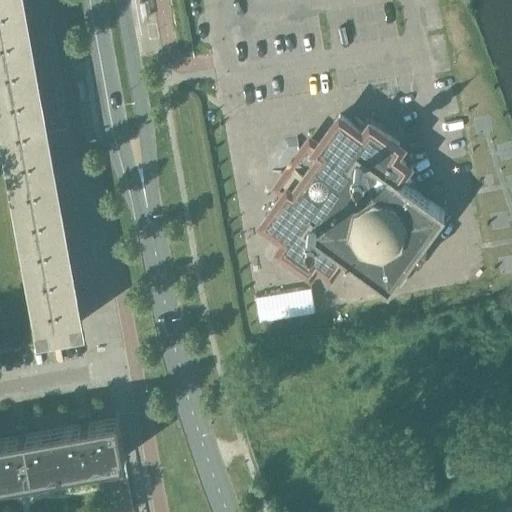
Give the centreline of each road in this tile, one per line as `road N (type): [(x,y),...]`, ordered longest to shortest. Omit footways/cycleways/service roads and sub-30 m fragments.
road 1 (tertiary): [(238,511),(179,362),(141,178)]
road 2 (tertiary): [(98,0),(121,136),(141,178)]
road 3 (tertiary): [(141,178),(145,131),(122,0)]
road 4 (residential): [(160,511),(133,365)]
road 5 (residential): [(0,390),(133,365)]
